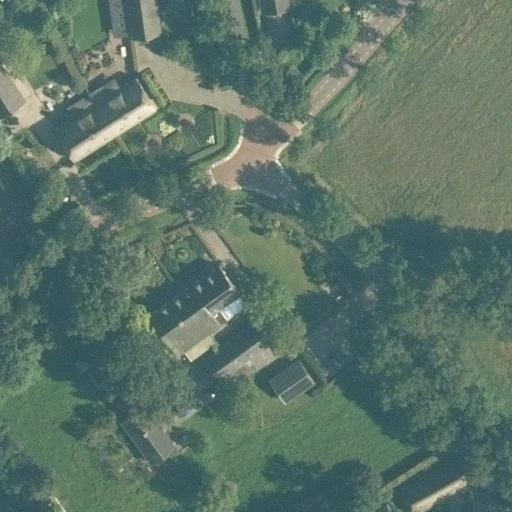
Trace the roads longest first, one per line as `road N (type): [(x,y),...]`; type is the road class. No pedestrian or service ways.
road 1 (tertiary): [(0,305),(90,230),(258,154)]
road 2 (tertiary): [(258,154),(400,0)]
road 3 (residential): [(386,282),(281,187),(258,154)]
road 4 (unclassified): [(258,154),(230,0)]
road 5 (residential): [(473,405),(386,282)]
road 6 (residential): [(511,281),(386,282)]
